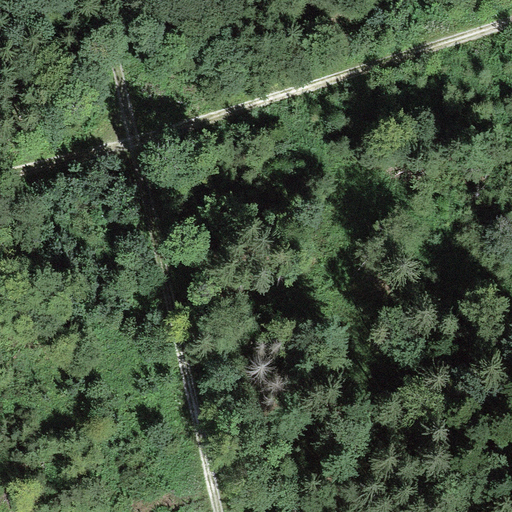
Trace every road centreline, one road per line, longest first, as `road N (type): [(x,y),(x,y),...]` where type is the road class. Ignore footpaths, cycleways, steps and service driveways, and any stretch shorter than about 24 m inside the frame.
road 1 (track): [(511,22),(132,141),(0,170)]
road 2 (track): [(216,511),(100,0)]
